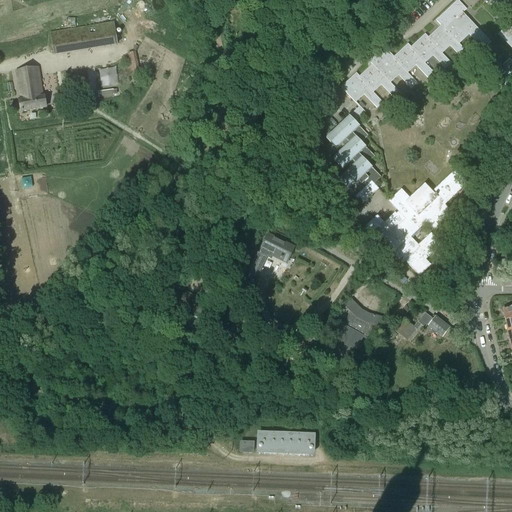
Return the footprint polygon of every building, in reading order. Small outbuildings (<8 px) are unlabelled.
[(355,103),(363,94),(377,108),(382,103),(372,93),(381,85),(394,99),(399,93),(390,83),(398,75),(411,89),(417,84),(407,73),(415,65),(428,79),(434,74),(424,63),(432,55),(446,69),(451,64),(441,54),(450,46),(463,59),(468,54),(460,45),(470,36),(483,50),(491,43),(462,13),(466,9),(458,0),(436,21),(441,26),(429,38),(425,35),(411,48),(408,45),(394,58),(384,48),(369,62),(372,65),(360,77),(356,74),(341,89),(355,103)] [(85,48),(118,43),(115,23),(51,33),(54,53),(80,49),(79,45),(85,44),(85,48)] [(502,84),(509,90),(511,86),(511,26),(511,25),(511,24),(498,36),(499,36),(511,48),(511,61),(509,59),(495,73),(504,82),(502,84)] [(128,72),(129,76),(139,74),(137,60),(129,62),(130,71),(128,72)] [(38,69),(16,72),(21,100),(20,100),(22,112),(46,108),(44,96),(43,96),(38,69)] [(360,107),(326,139),(332,145),(337,150),(342,145),(345,148),(356,138),(361,143),(368,137),(355,123),(365,113),(360,107)] [(345,148),(333,160),(338,165),(343,171),(348,165),(351,168),(362,158),(368,164),(375,157),(361,143),(356,138),(345,148)] [(351,168),(339,180),(344,186),(349,191),(355,186),(361,192),(372,182),(374,184),(381,178),(368,164),(362,158),(351,168)] [(409,259),(405,262),(419,276),(420,276),(419,276),(429,266),(424,260),(440,245),(441,246),(442,245),(431,234),(418,246),(410,237),(427,221),(435,230),(452,214),(453,215),(444,205),(466,184),(455,172),(456,171),(455,171),(432,193),(426,186),(410,201),(401,191),(389,202),(399,212),(396,215),(395,213),(384,223),(377,216),(377,217),(367,227),(393,254),(392,254),(392,255),(393,254),(399,260),(404,254),(409,259)] [(361,192),(356,197),(359,201),(363,205),(379,190),(374,184),(372,182),(361,192)] [(249,271),(246,278),(254,282),(257,276),(258,276),(270,253),(287,262),(293,249),(267,236),(261,248),(260,248),(249,271)] [(168,304),(212,326),(220,310),(175,288),(168,304)] [(337,333),(342,335),(339,341),(344,343),(343,345),(350,349),(351,347),(356,350),(363,338),(366,340),(375,325),(380,327),(382,319),(368,315),(362,311),(351,301),(345,307),(351,312),(343,326),(341,325),(337,333)] [(506,321),(511,319),(511,308),(510,309),(510,307),(503,308),(506,321)] [(406,325),(399,334),(405,339),(411,332),(414,334),(416,330),(417,331),(422,325),(425,328),(429,322),(431,324),(429,327),(442,338),(449,329),(436,318),(433,321),(431,320),(432,319),(425,314),(418,323),(414,328),(408,323),(406,325)] [(233,345),(237,338),(228,333),(224,341),(233,345)] [(272,346),(267,359),(285,367),(288,361),(290,362),(293,355),(290,354),(272,346)] [(259,434),(258,438),(257,438),(257,454),(268,454),(311,455),(312,455),(313,455),(313,454),(313,453),(314,436),(259,434)] [(241,453),(242,453),(253,453),(253,444),(241,443),(241,453)]
